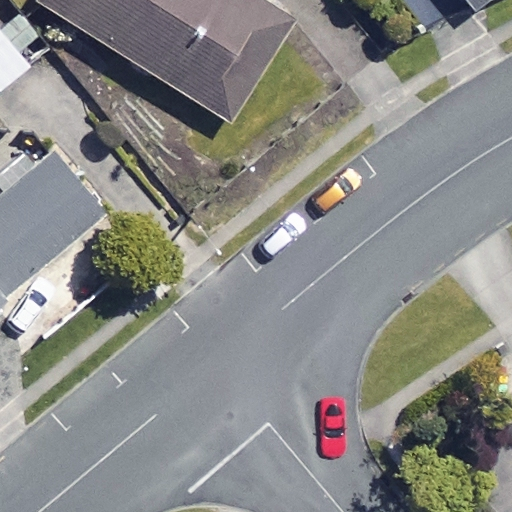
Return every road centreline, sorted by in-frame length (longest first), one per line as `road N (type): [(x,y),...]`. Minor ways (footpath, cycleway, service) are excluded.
road 1 (residential): [(511,135),(418,198),(214,361)]
road 2 (residential): [(214,361),(41,511)]
road 3 (residential): [(339,511),(214,361)]
